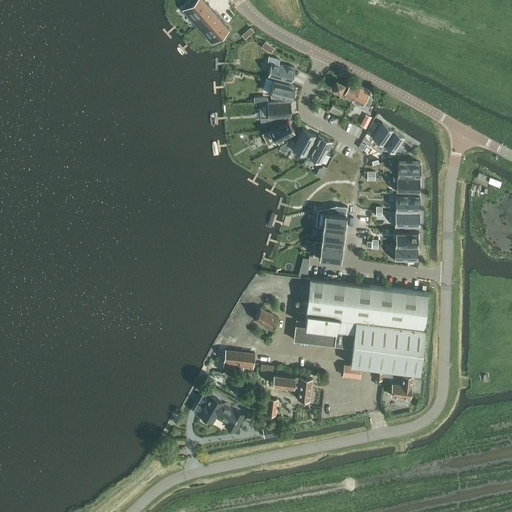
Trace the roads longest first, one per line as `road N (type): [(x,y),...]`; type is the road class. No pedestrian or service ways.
road 1 (unclassified): [(133,511),(189,473),(424,423),(443,395),(446,276)]
road 2 (unclassified): [(462,131),(323,56)]
road 3 (unclassified): [(446,276),(462,131)]
road 4 (residential): [(323,56),(304,93),(305,113),(357,143)]
